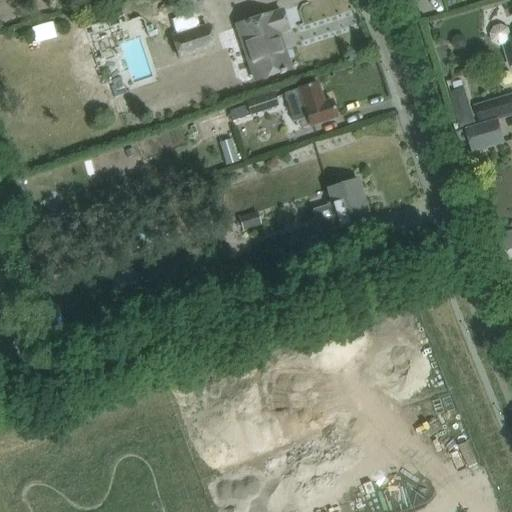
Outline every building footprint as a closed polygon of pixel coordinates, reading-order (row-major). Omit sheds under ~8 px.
[(237,26),(255,81),(279,73),(280,75),(285,73),(285,71),(290,69),(278,33),(288,30),(282,11),(237,26)] [(51,22),(32,28),(36,42),(55,36),(51,22)] [(511,35),(510,28),(502,24),(494,26),(490,34),(493,41),(500,46),(504,45),(510,67),(511,66),(511,35)] [(207,27),(173,38),(180,57),(214,46),(207,27)] [(317,83),(284,94),(293,122),(306,118),(309,127),(337,118),(331,101),(324,103),(317,83)] [(279,106),(274,91),(246,101),(251,115),(279,106)] [(511,96),(476,107),(481,122),(511,112),(511,96)] [(244,105),(229,110),(230,113),(233,121),(248,116),(244,105)] [(230,113),(201,123),(203,131),(233,121),(230,113)] [(467,129),(474,153),(505,143),(497,119),(467,129)] [(231,139),(220,142),(227,165),(238,162),(231,139)] [(320,234),(307,238),(315,262),(364,246),(356,223),(369,219),(357,180),(327,190),(331,202),(327,203),(327,205),(313,209),(320,234)] [(257,213),(238,218),(242,231),(260,225),(257,213)] [(200,215),(191,218),(194,227),(203,224),(200,215)] [(511,232),(495,238),(501,255),(511,251),(511,232)]
